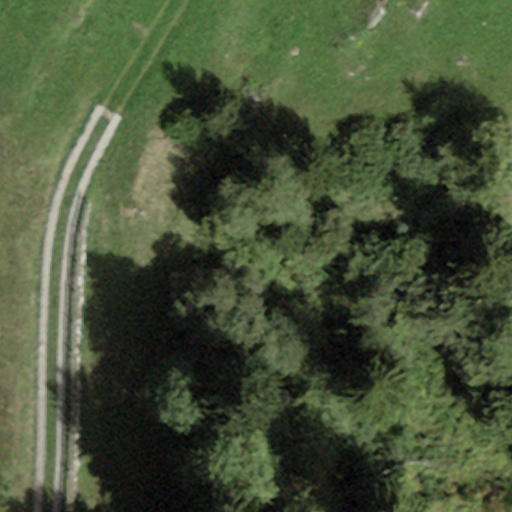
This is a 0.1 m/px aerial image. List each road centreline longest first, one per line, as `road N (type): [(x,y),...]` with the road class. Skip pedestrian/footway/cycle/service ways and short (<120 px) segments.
road 1 (track): [(51,511),(55,309),(67,199),(107,120)]
road 2 (track): [(175,0),(107,120)]
